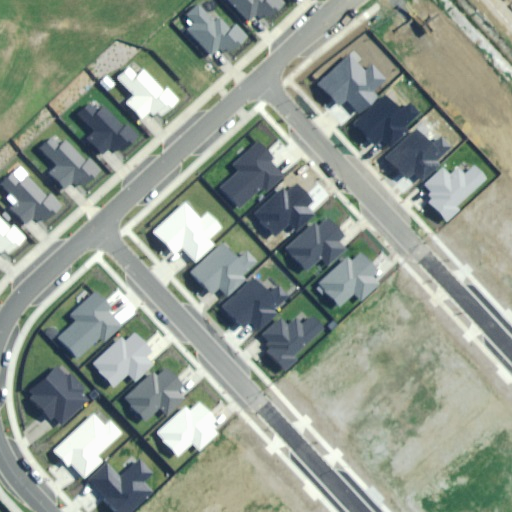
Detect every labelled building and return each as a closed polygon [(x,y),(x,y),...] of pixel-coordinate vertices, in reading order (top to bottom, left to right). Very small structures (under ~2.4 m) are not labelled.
[(229,0),(248,20),(255,13),(259,16),(262,13),(267,18),(283,3),(280,0),(229,0)] [(198,4),(186,15),(193,22),(187,28),(211,54),(218,47),(222,50),(225,47),(230,52),(246,37),(234,24),(229,29),(217,17),(213,21),(198,4)] [(346,57),(317,84),(331,99),(336,94),(340,99),(343,96),(356,110),(371,96),(367,91),(381,78),(370,66),(361,74),(346,57)] [(129,66),(117,77),(134,95),(126,103),(142,119),(150,111),(152,114),(156,111),(160,115),(177,99),(166,87),(162,90),(142,68),(136,74),(129,66)] [(383,97),(354,124),(367,139),(372,134),(377,138),(380,135),(388,144),(402,130),(399,127),(414,113),(406,105),(398,113),(383,97)] [(94,131),(86,138),(101,154),(109,146),(113,150),(117,147),(121,151),(138,136),(126,123),(123,126),(103,105),(96,112),(89,104),(78,114),(94,131)] [(414,131),(385,157),(399,172),(403,168),(407,172),(411,169),(419,177),(434,164),(430,161),(445,147),(437,139),(429,147),(414,131)] [(55,165),(48,173),(63,188),(71,180),(75,185),(78,181),(83,186),(99,170),(88,158),(85,160),(65,140),(58,146),(51,138),(40,149),(55,165)] [(271,156),(256,140),(231,162),(237,169),(219,186),(238,206),(260,185),(264,190),(282,174),(268,159),(271,156)] [(454,204),(484,176),(472,164),(463,173),(456,166),(448,174),(441,167),(423,183),(429,190),(426,193),(429,197),(426,199),(445,219),(457,207),(454,204)] [(17,201),(9,208),(24,224),(32,216),(36,220),(40,217),(44,221),(61,206),(49,193),(46,196),(26,175),(20,182),(12,174),(1,184),(17,201)] [(271,199),(255,213),(262,221),(261,222),(272,234),(287,220),(294,228),(309,214),(298,202),(304,197),(294,186),(275,203),(271,199)] [(183,201),(152,230),(172,252),(179,245),(193,260),(212,243),(207,238),(219,226),(205,211),(199,217),(183,201)] [(0,252),(4,249),(8,254),(25,238),(13,225),(10,228),(0,217),(0,252)] [(340,233),(325,217),(315,226),(311,223),(284,248),(303,268),(319,253),(326,261),(343,246),(335,238),(340,233)] [(220,241),(189,270),(210,292),(217,285),(225,293),(243,276),(240,273),(254,259),(245,249),(235,258),(220,241)] [(375,269),(359,251),(349,261),(345,257),(318,282),(338,303),(352,290),(358,297),(376,280),(370,274),(375,269)] [(252,276),(221,305),(241,326),(248,320),(256,328),(275,311),(272,307),(286,294),(276,284),(267,292),(252,276)] [(109,306),(93,290),(69,313),(74,319),(55,337),(74,357),(97,336),(101,341),(119,324),(105,309),(109,306)] [(291,355),(321,326),(310,314),(300,323),(293,316),(286,323),(279,316),(261,333),(267,339),(264,342),(268,346),(264,349),(282,369),(294,358),(291,355)] [(117,336),(90,362),(96,368),(96,369),(111,385),(125,372),(132,380),(150,363),(143,356),(149,350),(132,332),(122,341),(117,336)] [(64,376),(53,364),(26,389),(31,394),(27,397),(47,418),(50,415),(59,423),(85,398),(78,391),(82,387),(68,372),(64,376)] [(150,371),(123,396),(129,403),(128,404),(143,419),(157,406),(165,414),(182,397),(176,390),(182,384),(165,366),(155,376),(150,371)] [(181,405),(154,431),(161,437),(160,438),(175,454),(189,441),(196,449),(214,432),(207,425),(213,419),(196,401),(186,410),(181,405)] [(92,413),(52,450),(66,465),(69,462),(82,477),(100,460),(96,455),(120,432),(108,420),(103,425),(92,413)] [(104,461),(86,478),(103,496),(102,498),(115,511),(126,511),(150,490),(141,481),(151,472),(138,458),(118,476),(104,461)]
